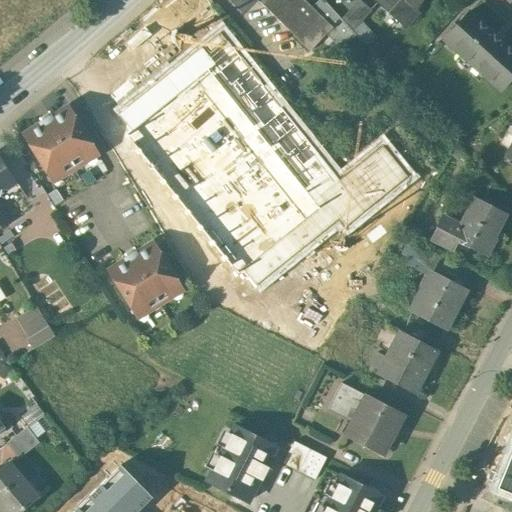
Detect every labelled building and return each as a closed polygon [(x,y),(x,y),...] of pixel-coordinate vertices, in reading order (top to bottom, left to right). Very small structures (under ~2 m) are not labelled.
[(185,0),(173,0),(131,36),(155,65),(190,36),(197,44),(212,32),(185,0)] [(231,0),(242,10),(251,0),(231,0)] [(303,0),(257,0),(309,51),(325,34),(332,27),(314,10),(303,0)] [(324,0),(314,10),(332,27),(325,34),(341,49),(355,34),(352,31),(340,18),(324,0)] [(359,0),(357,0),(340,18),(352,31),(371,10),(359,0)] [(419,0),(376,0),(408,29),(421,16),(412,8),(419,0)] [(511,76),(511,52),(468,13),(444,39),(500,90),(511,76)] [(339,181),(220,33),(118,114),(131,131),(127,135),(238,273),(242,269),(256,287),(339,221),(346,229),(408,179),(382,146),(339,181)] [(67,107),(50,117),(49,115),(38,122),(39,124),(23,134),(52,182),(97,154),(67,107)] [(0,161),(0,228),(9,222),(0,208),(0,192),(15,183),(0,161)] [(37,223),(59,210),(43,183),(21,196),(37,223)] [(504,213),(474,198),(459,227),(441,217),(431,237),(453,248),(457,241),(485,256),(494,238),(492,237),(504,213)] [(124,260),(108,270),(137,318),(182,290),(152,242),(135,253),(134,251),(123,258),(124,260)] [(405,310),(442,331),(465,290),(428,269),(405,310)] [(36,306),(16,319),(28,338),(48,326),(36,306)] [(396,325),(373,369),(416,392),(440,348),(396,325)] [(48,326),(28,338),(26,339),(32,350),(54,336),(48,326)] [(366,396),(341,383),(328,408),(353,421),(356,415),(357,414),(359,415),(368,399),(365,397),(366,396)] [(402,415),(366,396),(365,397),(368,399),(359,415),(357,414),(356,415),(353,421),(345,436),(381,455),(402,415)] [(27,427),(6,443),(14,454),(35,438),(27,427)] [(207,481),(248,502),(260,479),(261,480),(268,468),(266,467),(276,448),(234,427),(230,435),(223,431),(217,444),(224,447),(219,456),(212,453),(205,466),(212,470),(207,481)] [(310,450),(294,442),(282,464),(298,472),(310,450)] [(511,449),(496,488),(511,494),(511,449)] [(310,450),(298,472),(314,480),(326,458),(310,450)] [(7,462),(0,468),(0,510),(1,511),(19,511),(37,497),(7,462)] [(136,511),(151,497),(120,466),(73,511),(136,511)] [(373,511),(382,496),(341,475),(337,484),(330,480),(323,493),(330,497),(325,507),(318,503),(313,511),(373,511)]
